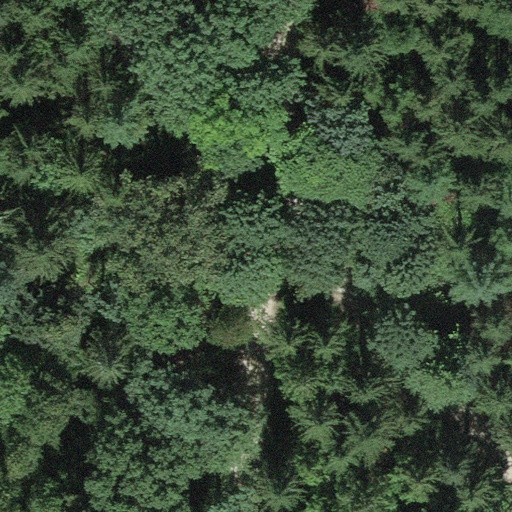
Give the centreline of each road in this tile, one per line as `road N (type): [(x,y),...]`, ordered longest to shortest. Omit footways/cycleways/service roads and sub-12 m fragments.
road 1 (track): [(98,0),(511,466)]
road 2 (track): [(235,511),(290,0)]
